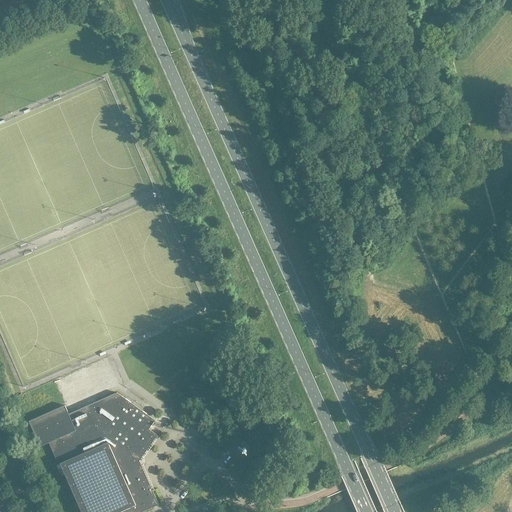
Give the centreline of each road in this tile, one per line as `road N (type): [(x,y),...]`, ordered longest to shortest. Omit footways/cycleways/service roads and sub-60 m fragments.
road 1 (secondary): [(138,0),(365,511)]
road 2 (secondary): [(393,511),(168,0)]
road 3 (unknown): [(234,511),(229,479),(201,467),(184,478),(167,511)]
